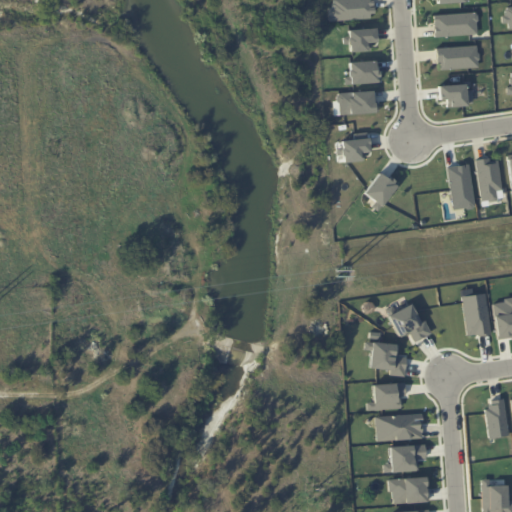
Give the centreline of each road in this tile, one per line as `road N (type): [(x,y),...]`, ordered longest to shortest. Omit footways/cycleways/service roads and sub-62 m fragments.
road 1 (residential): [(404,0),(415,139),(511,124)]
road 2 (residential): [(450,377),(458,511)]
